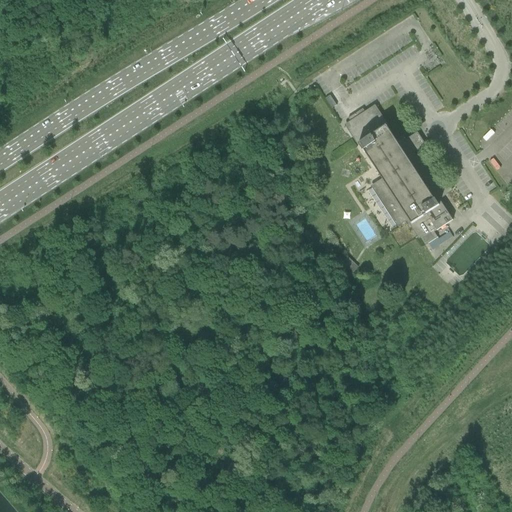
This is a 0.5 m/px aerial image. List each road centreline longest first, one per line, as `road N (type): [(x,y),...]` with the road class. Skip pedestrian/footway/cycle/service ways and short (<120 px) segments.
road 1 (secondary): [(0,199),(306,0)]
road 2 (secondary): [(260,0),(0,162)]
